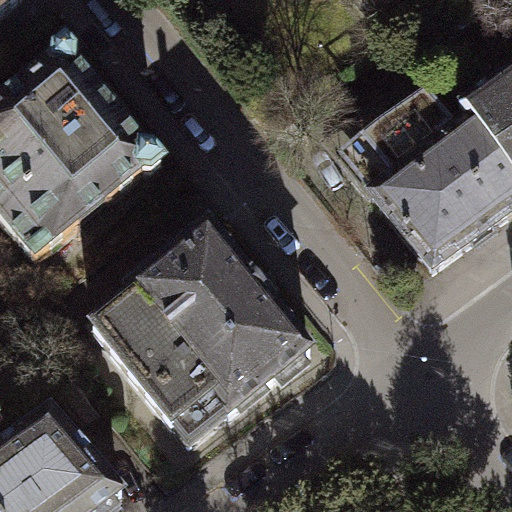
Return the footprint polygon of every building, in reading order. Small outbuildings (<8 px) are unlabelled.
[(0,0),(0,17),(21,1),(19,0),(0,0)] [(54,66),(54,71),(0,115),(0,223),(36,267),(79,232),(73,224),(101,201),(107,208),(144,179),(151,180),(159,171),(152,162),(147,162),(73,74),(73,64),(65,57),(54,66)] [(511,71),(450,117),(511,199),(511,71)] [(423,282),(511,215),(511,199),(450,117),(418,75),(321,147),(423,282)] [(313,356),(210,228),(83,330),(169,436),(211,402),(228,424),(313,356)] [(0,396),(20,382),(0,356),(0,396)] [(0,511),(105,511),(120,502),(48,421),(0,454),(0,511)]
